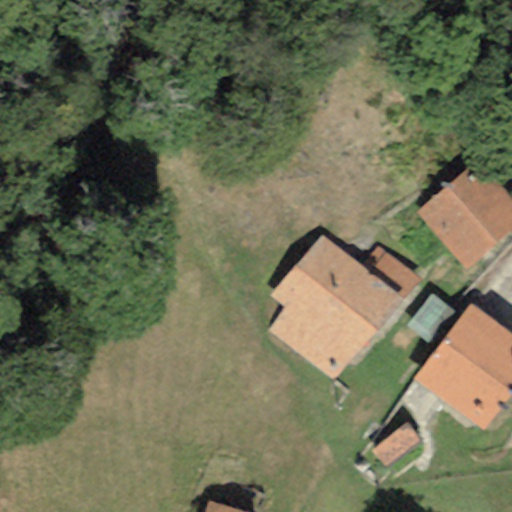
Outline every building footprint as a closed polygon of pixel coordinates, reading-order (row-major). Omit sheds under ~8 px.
[(511,200),(470,153),(413,203),(467,264),(511,223),(511,200)] [(317,235),(273,287),(289,301),(263,332),(333,391),(423,284),(375,244),(355,267),(317,235)] [(430,295),(405,331),(437,353),(462,317),(430,295)] [(437,353),(408,384),(478,441),(511,399),(511,336),(473,304),(462,317),(437,353)] [(250,511),(202,497),(198,511),(250,511)]
